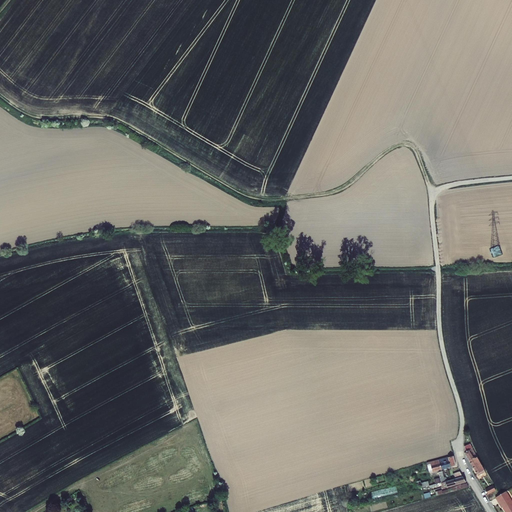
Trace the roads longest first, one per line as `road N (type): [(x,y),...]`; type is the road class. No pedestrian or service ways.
road 1 (track): [(0,96),(40,119),(109,118),(258,200),(330,193),(401,143),(417,153),(432,191)]
road 2 (track): [(432,191),(439,332),(462,427),(457,446)]
